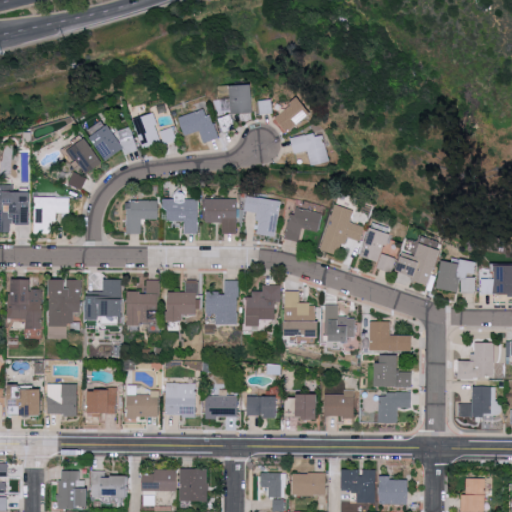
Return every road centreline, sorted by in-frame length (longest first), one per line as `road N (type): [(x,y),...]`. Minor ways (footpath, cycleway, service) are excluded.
road 1 (residential): [(0,259),(260,260),(438,320),(511,321)]
road 2 (residential): [(0,447),(438,452)]
road 3 (residential): [(95,259),(96,225),(109,194),(140,174),(243,160),(263,149)]
road 4 (residential): [(437,511),(438,320)]
road 5 (primary): [(0,38),(133,0)]
